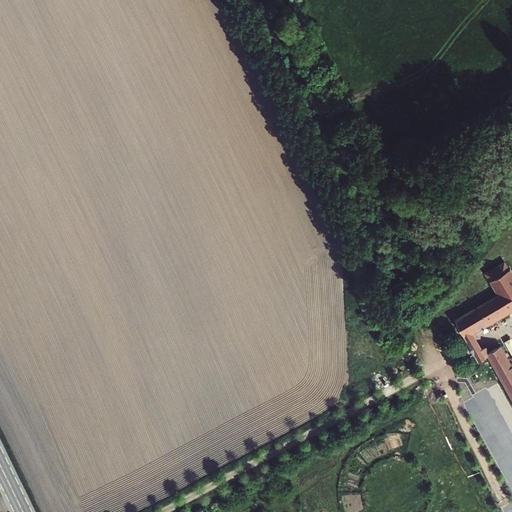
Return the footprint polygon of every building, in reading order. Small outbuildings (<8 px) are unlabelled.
[(471,330),(511,306),(511,265),(511,267),(506,259),(484,272),(498,294),(455,319),(462,331),(468,342),(476,338),(471,330)] [(349,291),(332,300),(337,308),(353,299),(349,291)] [(468,342),(474,351),(481,347),(476,338),(468,342)] [(487,354),(511,399),(511,366),(505,353),(500,345),(498,342),(493,344),(495,347),(487,352),(484,345),(481,347),(474,351),(478,359),(487,354)] [(452,419),(444,422),(453,440),(460,436),(452,419)]
